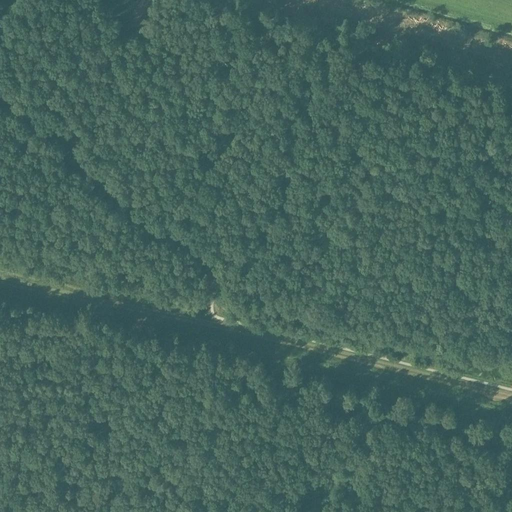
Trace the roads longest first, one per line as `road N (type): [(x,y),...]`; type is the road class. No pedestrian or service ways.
road 1 (track): [(211,325),(511,398)]
road 2 (track): [(214,316),(211,325),(0,280)]
